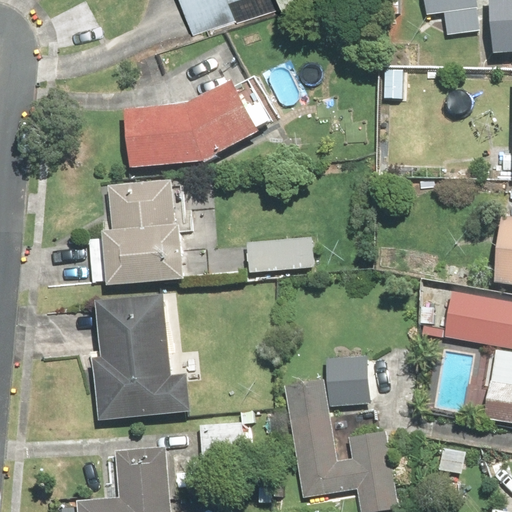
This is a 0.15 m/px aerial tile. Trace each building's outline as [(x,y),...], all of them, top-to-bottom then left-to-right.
[(185,0),(198,37),(311,0),(185,0)] [(426,0),(428,18),(447,16),(449,37),(480,34),(476,0),(426,0)] [(511,0),(502,0),(505,51),(511,50),(511,0)] [(408,21),(407,43),(433,44),(434,22),(408,21)] [(143,166),(216,159),(274,128),(245,77),(203,100),(137,106),(143,166)] [(333,120),(332,143),(354,144),(355,114),(337,114),(337,99),(318,99),(317,120),(333,120)] [(446,181),(447,165),(389,163),(389,179),(446,181)] [(182,179),(118,183),(121,228),(114,228),(118,283),(196,278),(193,221),(185,221),(182,179)] [(317,242),(249,244),(249,276),(318,274),(317,242)] [(277,281),(252,282),(252,302),(278,301),(277,281)] [(177,291),(109,297),(114,355),(103,356),(109,418),(201,410),(198,371),(184,372),(177,291)] [(511,299),(457,291),(450,334),(511,343),(511,299)] [(330,359),(339,405),(378,398),(369,352),(330,359)] [(332,378),(292,384),(310,499),(364,491),(367,511),(383,511),(407,509),(394,429),(356,435),(359,457),(344,459),(332,378)] [(511,381),(500,379),(493,416),(511,419),(511,381)] [(246,427),(202,426),(201,463),(245,464),(246,427)] [(179,511),(175,446),(125,449),(129,496),(84,499),(84,511),(179,511)]
